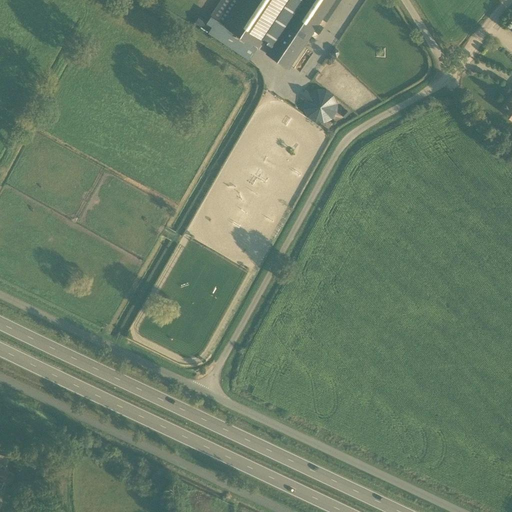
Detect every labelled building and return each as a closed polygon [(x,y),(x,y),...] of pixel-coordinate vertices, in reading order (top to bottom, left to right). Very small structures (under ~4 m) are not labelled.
[(229,0),(216,20),(257,48),(262,40),(272,46),(267,54),(289,68),(334,0),(229,0)] [(198,16),(194,22),(208,31),(212,25),(207,22),(198,16)] [(306,99),(306,108),(309,116),(317,121),(326,122),(334,118),(339,110),(340,101),(336,93),(329,88),(326,88),(319,88),(312,91),(306,99)] [(511,94),(500,110),(511,119),(511,94)] [(0,487),(1,488),(4,480),(7,482),(10,480),(12,476),(11,473),(8,472),(6,471),(7,468),(5,464),(3,463),(0,461),(0,487)]
